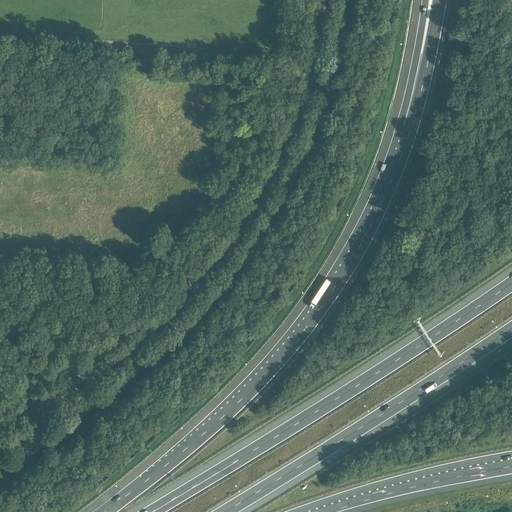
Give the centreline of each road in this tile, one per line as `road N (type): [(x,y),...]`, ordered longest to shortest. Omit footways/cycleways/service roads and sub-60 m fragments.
road 1 (unclassified): [(0,420),(122,353),(198,282),(240,228),(298,120),(324,0)]
road 2 (motorway): [(409,131),(360,252),(321,306),(230,409),(103,511)]
road 3 (motorway): [(511,285),(152,511)]
road 4 (motorway): [(227,511),(511,328)]
road 5 (motorway): [(308,511),(511,459)]
road 6 (track): [(0,250),(166,260),(198,282)]
road 7 (motorway): [(439,0),(409,131)]
road 8 (motorway): [(428,0),(409,131)]
